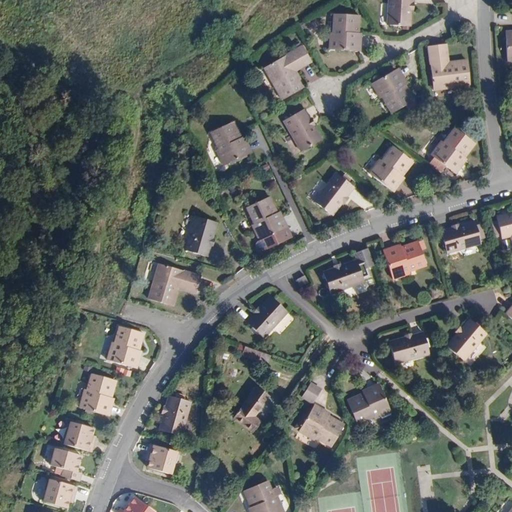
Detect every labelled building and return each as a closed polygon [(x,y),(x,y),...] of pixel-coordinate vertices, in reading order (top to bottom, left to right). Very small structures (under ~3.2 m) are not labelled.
[(413,0),(391,0),(389,24),(411,27),(412,16),(413,8),(413,0)] [(361,32),(363,15),(339,13),(337,30),(336,36),(333,36),(331,48),(362,51),(363,38),(358,38),(359,32),(361,32)] [(472,88),(469,62),(452,63),(447,64),(445,45),(431,47),(435,91),(472,88)] [(305,87),(297,72),(295,68),(310,59),(303,47),(265,68),(283,99),(305,87)] [(297,72),(312,63),(310,59),(295,68),(297,72)] [(403,87),(400,82),(405,80),(400,69),(373,85),(377,94),(380,92),(384,98),(393,113),(414,101),(406,86),(403,87)] [(312,124),(304,111),(286,121),(303,150),(321,140),(315,130),(312,124)] [(243,138),(236,124),(214,134),(221,148),(225,155),(221,157),(226,167),(253,153),(248,142),(243,144),(241,139),(243,138)] [(462,158),(473,145),(453,130),(442,143),(438,148),(436,147),(429,155),(454,175),(462,165),(457,161),(460,157),(462,158)] [(403,177),(413,165),(394,150),(384,162),(380,168),(377,165),(370,174),(394,193),(402,184),(398,181),(402,176),(403,177)] [(462,165),(465,161),(462,158),(460,157),(457,161),(462,165)] [(345,202),(355,189),(337,176),(316,203),(334,216),(340,207),(345,202)] [(291,239),(281,218),(277,220),(274,215),(276,214),(269,199),(247,209),(254,225),(257,232),(254,234),(258,243),(255,245),(255,250),(260,254),(291,239)] [(511,235),(511,213),(501,216),(506,237),(511,235)] [(218,223),(198,216),(188,249),(209,255),(218,223)] [(481,239),(486,238),(484,230),(479,232),(477,225),(476,222),(466,225),(459,226),(444,230),(449,252),(482,244),(481,239)] [(428,268),(422,245),(404,250),(405,253),(400,254),(398,248),(387,251),(396,281),(406,278),(405,274),(411,273),(428,268)] [(373,276),(370,268),(377,266),(370,248),(356,254),(359,262),(349,265),(341,268),(327,273),(335,295),(367,283),(366,279),(373,276)] [(181,289),(183,283),(199,289),(203,275),(161,262),(151,297),(176,304),(181,289)] [(310,284),(307,277),(299,280),(303,287),(310,284)] [(198,294),(199,289),(183,283),(181,289),(198,294)] [(263,338),(287,313),(271,299),(248,324),(263,338)] [(467,360),(488,333),(471,320),(465,329),(460,334),(451,347),(467,360)] [(134,357),(136,351),(138,351),(143,337),(120,329),(115,346),(113,353),(109,352),(106,361),(136,370),(140,358),(134,357)] [(431,354),(426,334),(415,337),(407,339),(393,343),(398,364),(431,354)] [(116,382),(93,376),(88,392),(86,398),(83,397),(80,408),(109,417),(112,404),(108,403),(109,398),(112,399),(116,382)] [(317,399),(325,386),(314,379),(306,393),(317,399)] [(262,392),(250,382),(228,411),(243,424),(252,413),(248,410),(262,392)] [(391,416),(379,387),(367,392),(369,397),(365,399),(364,398),(348,404),(357,426),(373,419),(379,417),(381,420),(391,416)] [(190,403),(169,398),(166,408),(165,415),(160,431),(181,437),(190,403)] [(331,443),(344,421),(328,412),(327,415),(322,412),(325,407),(315,401),(311,408),(306,405),(299,418),(304,421),(299,429),(308,434),(310,431),(316,434),(331,443)] [(299,429),(304,421),(299,418),(294,426),(299,429)] [(72,424),(65,445),(93,453),(95,445),(91,443),(95,431),(72,424)] [(172,475),(178,453),(152,444),(148,456),(152,457),(149,467),(172,475)] [(66,469),(63,477),(80,482),(83,474),(80,472),(84,456),(58,448),(53,464),(66,469)] [(281,492),(278,484),(273,486),(270,478),(246,486),(252,502),(254,501),(257,507),(251,509),(251,511),(279,511),(285,509),(281,498),(278,499),(276,493),(279,492),(281,492)] [(78,488),(51,480),(44,502),(68,509),(71,499),(74,500),(78,488)] [(156,511),(157,511),(136,495),(126,508),(122,505),(116,511),(156,511)]
